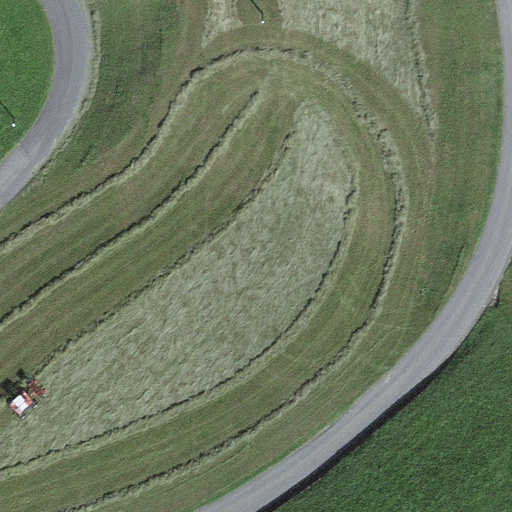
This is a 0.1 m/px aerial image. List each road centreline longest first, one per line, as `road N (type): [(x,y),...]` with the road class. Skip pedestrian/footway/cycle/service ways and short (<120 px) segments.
road 1 (unclassified): [(511,196),(479,289),(416,369),(306,464),(228,511)]
road 2 (unclassified): [(0,182),(61,116),(72,85),(72,21),(62,0)]
